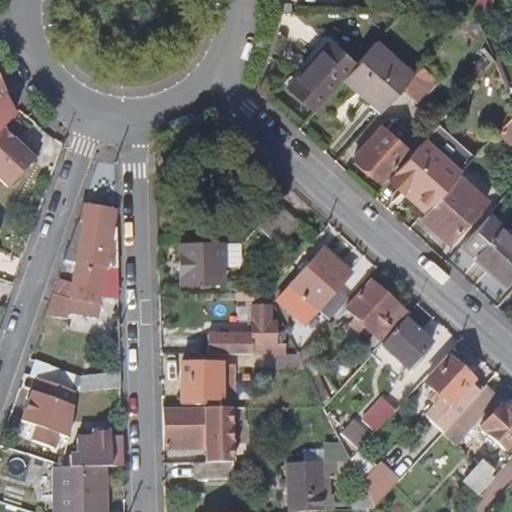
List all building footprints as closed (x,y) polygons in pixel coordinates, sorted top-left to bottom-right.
[(471,0),(468,6),(480,12),(485,0),(471,0)] [(358,84),(380,105),(397,87),(410,72),(373,38),(351,63),(339,76),(352,90),(358,84)] [(284,87),(308,110),(339,76),(351,63),(328,41),(284,87)] [(433,80),(417,64),(410,72),(397,87),(412,102),(433,80)] [(0,129),(10,120),(0,98),(0,129)] [(511,137),(511,136),(511,112),(500,126),(511,137)] [(402,152),(413,141),(390,120),(380,131),(377,128),(350,158),(376,181),(402,152)] [(0,135),(0,190),(2,192),(34,160),(23,149),(18,154),(10,146),(0,135)] [(388,172),(426,207),(455,175),(418,139),(388,172)] [(15,141),(10,146),(18,154),(23,149),(15,141)] [(383,178),(420,213),(426,207),(388,172),(383,178)] [(481,199),(455,175),(426,207),(420,213),(416,218),(442,242),(481,199)] [(105,265),(116,266),(115,209),(84,202),(65,257),(78,259),(71,295),(67,294),(63,311),(85,316),(90,299),(97,300),(105,265)] [(298,223),(277,205),(257,226),(278,245),(298,223)] [(460,242),(473,255),(497,277),(511,260),(511,237),(500,227),(486,214),(460,242)] [(216,268),(216,245),(177,247),(178,287),(216,285),(216,268)] [(216,245),(216,268),(232,268),(235,265),(235,245),(216,245)] [(326,246),(277,298),(303,323),(352,270),(326,246)] [(511,269),(511,260),(497,277),(501,281),(511,269)] [(97,299),(117,298),(117,279),(102,279),(97,299)] [(362,323),(383,342),(405,319),(408,316),(371,283),(347,309),(355,316),(349,322),(357,329),(362,323)] [(93,318),(97,300),(90,299),(85,316),(93,318)] [(203,334),(204,353),(277,351),(277,338),(268,338),(266,314),(261,314),(260,301),(243,303),(245,333),(203,334)] [(431,343),(405,319),(383,342),(381,345),(407,368),(431,343)] [(38,359),(33,374),(45,378),(73,389),(78,373),(38,359)] [(447,361),(427,383),(443,399),(450,405),(468,386),(471,383),(447,361)] [(233,362),(180,364),(182,399),(235,397),(233,362)] [(65,435),(74,389),(73,389),(45,378),(40,393),(28,388),(18,418),(33,424),(28,438),(49,445),(54,431),(65,435)] [(478,395),(468,386),(450,405),(443,399),(426,417),(443,433),(450,425),(478,395)] [(497,399),(485,388),(478,395),(450,425),(462,436),(497,399)] [(377,429),(397,408),(383,396),(364,417),(377,429)] [(161,453),(186,453),(186,445),(204,445),(230,445),(229,409),(160,410),(161,453)] [(510,445),(511,447),(511,415),(503,424),(494,416),(480,431),(503,452),(510,445)] [(337,437),(355,454),(367,441),(349,424),(337,437)] [(67,454),(67,466),(99,465),(122,465),(121,435),(108,436),(108,429),(90,429),(90,436),(74,437),(74,454),(67,454)] [(204,452),(205,463),(230,463),(230,445),(204,445),(204,452)] [(360,486),(374,471),(355,454),(348,462),(360,486)] [(230,479),(230,463),(205,463),(192,463),(192,480),(230,479)] [(284,466),(287,511),(320,511),(318,464),(284,466)] [(100,511),(99,465),(67,466),(60,466),(58,466),(58,511),(100,511)] [(483,465),(470,479),(480,488),(493,474),(483,465)] [(397,483),(378,466),(374,471),(360,486),(372,510),(397,483)]
